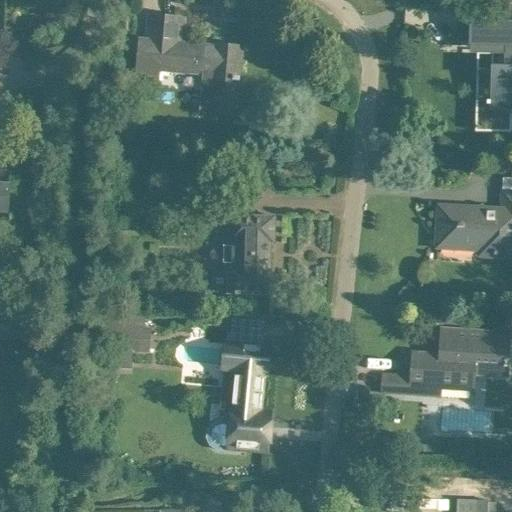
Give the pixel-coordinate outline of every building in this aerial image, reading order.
[(140,42),(137,75),(159,77),(160,71),(201,75),(198,111),(242,115),(245,78),(238,78),(240,48),(216,46),(216,49),(181,45),(183,19),(149,16),(147,42),(140,42)] [(477,24),(477,46),(503,47),(503,55),(503,77),(491,77),(490,90),(492,90),(491,102),(487,102),(486,105),(498,106),(498,104),(503,104),(503,106),(507,106),(507,104),(511,104),(511,21),(507,21),(507,22),(508,22),(508,23),(477,22),(477,24)] [(38,39),(23,38),(22,49),(37,50),(38,39)] [(117,113),(115,141),(136,142),(137,115),(117,113)] [(140,149),(118,147),(116,165),(138,166),(140,149)] [(206,168),(169,167),(169,197),(206,198),(206,168)] [(0,211),(7,212),(9,186),(0,185),(0,211)] [(437,247),(457,248),(495,249),(494,255),(511,256),(511,191),(502,191),(501,211),(460,209),(440,208),(437,247)] [(227,267),(225,294),(272,295),(273,269),(269,269),(270,243),(274,243),(274,217),(228,216),(227,243),(231,243),(231,246),(223,246),(222,265),(230,265),(230,267),(227,267)] [(0,338),(21,341),(21,342),(27,342),(31,310),(0,306),(0,338)] [(150,329),(108,326),(106,352),(149,353),(150,329)] [(383,392),(403,394),(417,395),(418,388),(439,389),(440,386),(472,388),(473,377),(507,379),(510,334),(442,330),(440,356),(413,355),(411,378),(384,376),(383,392)] [(266,374),(269,349),(225,345),(223,370),(236,371),(231,419),(220,418),(220,420),(218,420),(211,423),(207,430),(206,439),(209,446),(215,451),(243,454),(244,448),(266,451),(267,438),(269,438),(270,427),(268,427),(269,414),(258,413),(262,373),(266,374)] [(487,511),(488,500),(457,499),(456,511),(487,511)]
